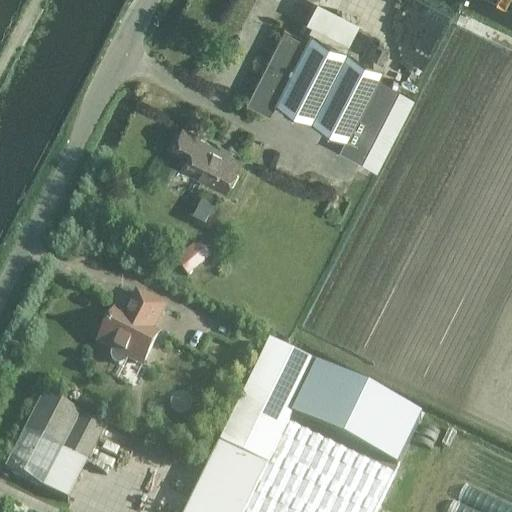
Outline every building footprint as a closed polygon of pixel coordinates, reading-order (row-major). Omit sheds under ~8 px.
[(417,0),(398,40),(428,55),(450,10),(428,0),(417,0)] [(283,29),(245,102),(269,114),(274,102),(344,138),(338,150),(361,161),(398,88),(377,78),(384,65),(310,28),(305,40),(283,29)] [(199,136),(181,127),(170,150),(185,158),(180,167),(223,189),(238,159),(198,138),(199,136)] [(190,218),(207,224),(217,198),(200,191),(190,218)] [(193,272),(210,258),(199,245),(194,249),(191,245),(187,250),(189,253),(177,264),(192,282),(198,277),(193,272)] [(114,364),(118,365),(122,364),(125,361),(127,357),(141,365),(156,337),(149,333),(161,309),(137,296),(124,320),(114,314),(99,343),(113,350),(111,354),(110,358),(111,362),(114,364)] [(375,511),(420,421),(268,347),(187,511),(375,511)] [(105,429),(80,417),(80,416),(43,397),(4,471),(42,491),(62,452),(86,465),(105,429)]
